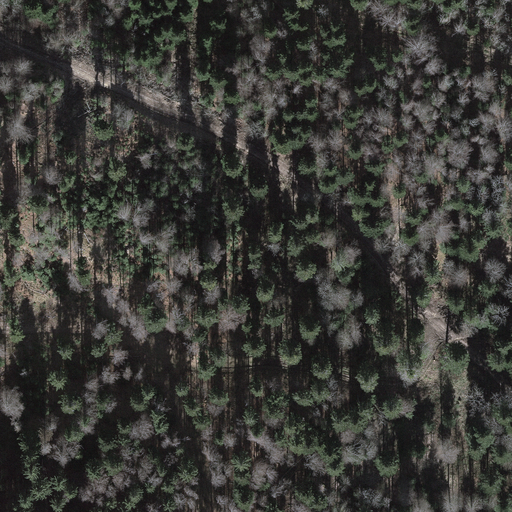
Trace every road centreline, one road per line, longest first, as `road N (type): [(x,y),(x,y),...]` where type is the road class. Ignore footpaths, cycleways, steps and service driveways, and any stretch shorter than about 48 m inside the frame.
road 1 (track): [(0,37),(210,124),(283,165),(359,226),(413,301),(511,394)]
road 2 (track): [(511,60),(457,36),(386,24),(339,0)]
